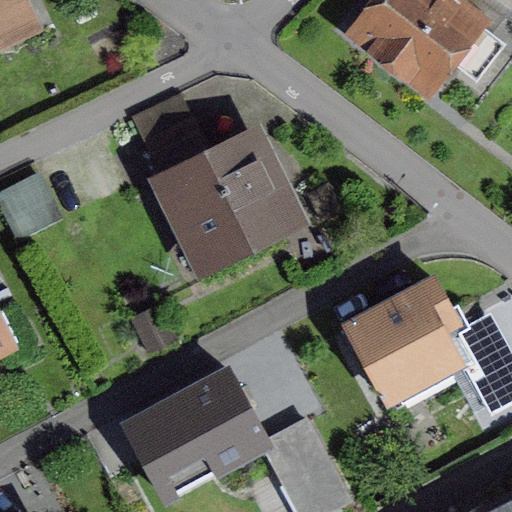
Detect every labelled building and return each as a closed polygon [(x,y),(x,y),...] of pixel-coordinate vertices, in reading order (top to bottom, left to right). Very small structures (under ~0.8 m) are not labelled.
[(31,0),(0,0),(0,59),(48,37),(31,0)] [(468,0),(380,0),(353,38),(440,100),(497,21),(468,0)] [(265,133),(154,187),(203,288),(314,235),(265,133)] [(440,282),(344,334),(393,423),(488,372),(440,282)] [(0,314),(0,365),(20,355),(0,314)] [(260,383),(164,431),(205,511),(216,511),(303,469),(260,383)] [(511,511),(511,500),(487,511),(511,511)]
